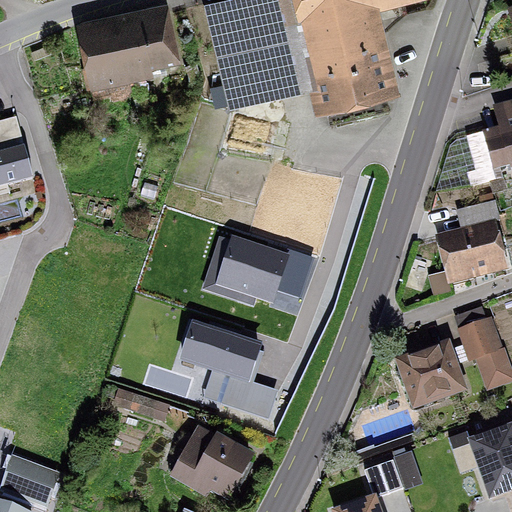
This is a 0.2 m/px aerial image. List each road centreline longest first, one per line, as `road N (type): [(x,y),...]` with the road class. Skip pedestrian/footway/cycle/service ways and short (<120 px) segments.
road 1 (primary): [(275,511),(366,308),(463,0)]
road 2 (residential): [(0,46),(60,205),(60,222),(30,249),(0,339)]
road 3 (unknown): [(420,141),(343,136),(323,122),(299,83)]
